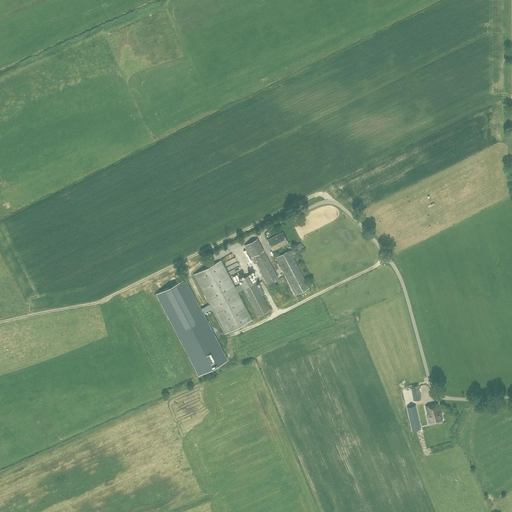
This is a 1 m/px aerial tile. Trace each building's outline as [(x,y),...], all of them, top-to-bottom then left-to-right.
[(267,240),(273,251),(288,243),(283,232),(267,240)] [(267,283),(278,277),(257,239),(244,246),(251,258),(253,257),(267,283)] [(290,250),(276,257),(282,268),(296,295),(310,288),(295,260),(290,250)] [(194,274),(225,334),(252,320),(238,292),(243,289),(257,317),(270,310),(255,281),(252,282),(248,276),(241,279),(242,282),(240,283),(242,288),(237,290),(221,260),(194,274)] [(241,278),(238,273),(237,274),(235,272),(233,273),(237,280),(241,278)] [(227,360),(185,279),(156,294),(198,375),(227,360)] [(419,389),(412,390),(414,400),(421,399),(419,389)] [(407,406),(412,431),(421,429),(415,404),(407,406)] [(439,404),(426,406),(428,414),(427,414),(429,423),(442,421),(441,413),(440,413),(439,404)]
